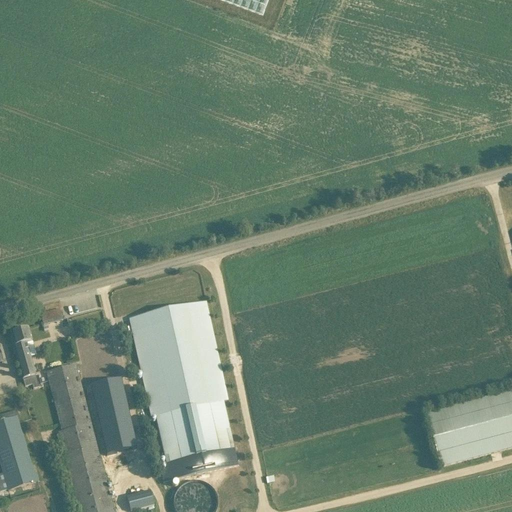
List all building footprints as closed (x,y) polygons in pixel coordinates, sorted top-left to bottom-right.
[(231,0),(262,11),(266,0),(231,0)] [(170,480),(237,467),(225,401),(227,401),(208,302),(132,317),(160,465),(167,464),(170,480)] [(60,310),(40,315),(43,326),(63,321),(60,310)] [(26,344),(31,343),(27,331),(18,334),(20,338),(13,339),(15,347),(13,347),(22,380),(23,380),(25,388),(32,386),(33,390),(39,389),(26,344)] [(79,511),(113,511),(77,364),(46,372),(61,432),(60,432),(79,511)] [(121,380),(91,387),(107,457),(137,450),(121,380)] [(511,390),(426,412),(439,466),(511,448),(511,390)] [(0,475),(0,494),(37,483),(17,418),(16,418),(14,412),(0,416),(0,468),(2,475),(0,475)] [(179,486),(181,511),(215,511),(213,483),(179,486)] [(130,511),(136,511),(154,508),(150,492),(127,497),(130,511)]
